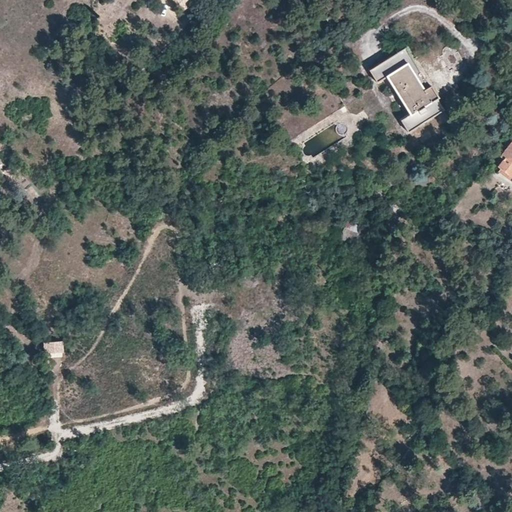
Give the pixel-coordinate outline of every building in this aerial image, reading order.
[(438,97),(431,85),(424,89),(410,64),(415,61),(407,47),(370,70),(377,83),(386,77),(410,114),(400,121),(407,133),(444,110),(437,98),(438,97)] [(424,89),(431,85),(425,75),(415,61),(410,64),(424,89)] [(511,134),(505,143),(508,146),(499,158),(502,161),(497,167),(511,179),(511,134)] [(389,207),(395,211),(398,206),(392,202),(389,206),(389,207)] [(62,353),(62,342),(45,342),(45,354),(62,353)] [(67,459),(80,460),(80,459),(80,450),(67,450),(67,459)]
